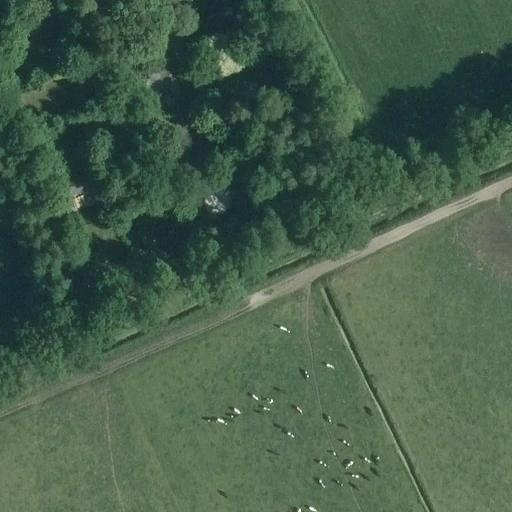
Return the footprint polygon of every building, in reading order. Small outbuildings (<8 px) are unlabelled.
[(248,10),(235,15),(241,29),(254,23),(248,10)] [(229,53),(237,70),(254,62),(246,45),(229,53)] [(23,52),(3,57),(8,77),(28,72),(23,52)] [(139,76),(162,69),(159,59),(136,66),(139,76)] [(46,142),(66,134),(62,125),(42,133),(46,142)] [(75,174),(59,180),(65,199),(81,194),(75,174)] [(203,216),(221,209),(213,191),(195,199),(203,216)] [(117,219),(123,228),(141,218),(135,208),(117,219)]
